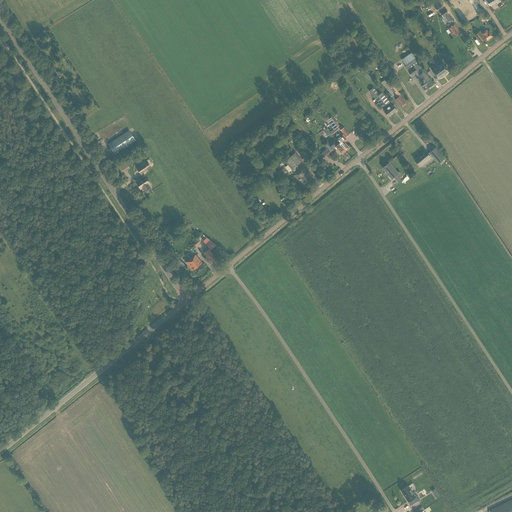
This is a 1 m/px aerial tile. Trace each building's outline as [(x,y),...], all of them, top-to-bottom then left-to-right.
[(442,6),(438,0),(437,0),(432,4),(437,10),(442,6)] [(455,23),(447,28),(453,37),(460,33),(455,23)] [(481,43),(485,39),(487,41),(492,36),(489,32),(488,33),(486,30),(481,34),(480,31),(478,33),(477,32),(474,34),(475,35),(481,43)] [(416,59),(406,66),(409,71),(412,76),(417,72),(419,75),(423,81),(421,83),(424,87),(426,86),(428,88),(434,84),(424,71),(416,59)] [(435,69),(432,71),(438,79),(449,71),(443,63),(438,67),(437,65),(434,67),(435,69)] [(400,96),(401,95),(397,91),(398,90),(388,77),(385,80),(387,82),(386,84),(394,94),(395,93),(396,95),(393,97),(395,99),(401,106),(405,102),(400,96)] [(373,88),(369,91),(382,107),(389,102),(382,92),(379,95),(373,88)] [(392,104),(384,110),(389,116),(396,110),(392,104)] [(339,129),(346,137),(349,135),(343,127),(339,129)] [(129,131),(109,144),(115,154),(136,141),(129,131)] [(346,151),(349,148),(344,142),(347,140),(345,137),(343,138),(341,136),(337,139),(339,141),(338,142),(346,151)] [(339,150),(342,154),(346,151),(338,142),(336,144),(334,142),(330,144),(327,141),(323,144),(327,149),(330,153),(334,149),(333,148),(334,147),(337,151),(339,150)] [(431,158),(431,157),(432,156),(438,164),(444,159),(435,147),(429,152),(428,154),(425,151),(415,160),(420,167),(431,158)] [(302,166),(299,169),(296,166),(302,161),(295,153),(285,161),(292,170),(290,171),(303,186),(313,179),(302,166)] [(141,174),(151,167),(147,162),(146,162),(142,156),(137,160),(139,163),(141,166),(137,168),(141,174)] [(274,164),(279,169),(284,164),(280,159),(274,164)] [(119,166),(118,167),(121,171),(122,171),(123,171),(129,167),(126,162),(119,166)] [(391,179),(394,177),(396,180),(402,175),(400,172),(398,173),(389,163),(383,168),(391,179)] [(144,175),(142,176),(138,179),(139,181),(136,183),(140,189),(142,188),(143,188),(142,188),(142,189),(143,190),(144,190),(145,192),(151,188),(148,184),(149,183),(149,182),(149,181),(149,180),(148,180),(145,177),(144,175)] [(149,200),(153,211),(158,209),(154,198),(149,200)] [(210,260),(215,257),(209,249),(204,253),(210,260)] [(193,271),(193,270),(196,274),(204,267),(201,264),(202,263),(195,255),(192,257),(186,262),(193,271)] [(224,328),(226,327),(225,281),(216,285),(216,289),(206,295),(212,306),(212,305),(217,316),(217,315),(224,328)] [(412,482),(401,489),(411,505),(420,499),(415,490),(416,489),(412,482)] [(511,511),(511,499),(489,510),(490,511),(511,511)]
